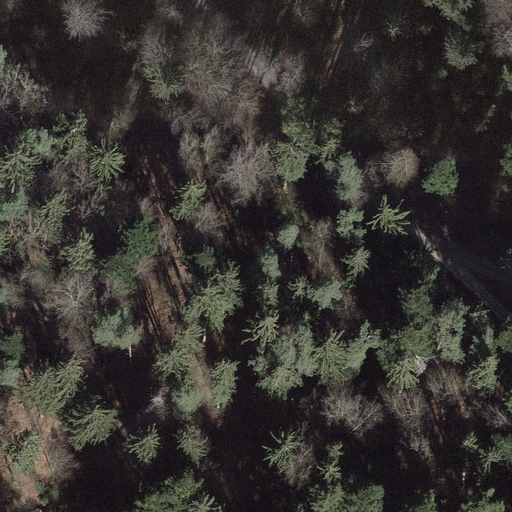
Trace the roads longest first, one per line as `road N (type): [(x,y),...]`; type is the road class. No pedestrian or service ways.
road 1 (track): [(190,0),(360,184),(472,273)]
road 2 (track): [(189,511),(150,472),(0,255)]
